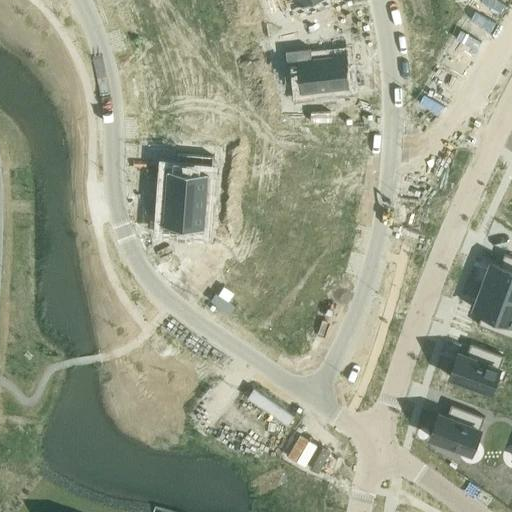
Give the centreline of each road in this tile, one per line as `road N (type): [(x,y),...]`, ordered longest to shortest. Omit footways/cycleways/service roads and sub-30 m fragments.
road 1 (residential): [(316,398),(176,308),(121,236),(114,91),(102,43),(79,0)]
road 2 (residential): [(381,0),(393,93),(391,165),(361,299),(316,398)]
road 3 (residential): [(379,443),(432,293),(511,114)]
